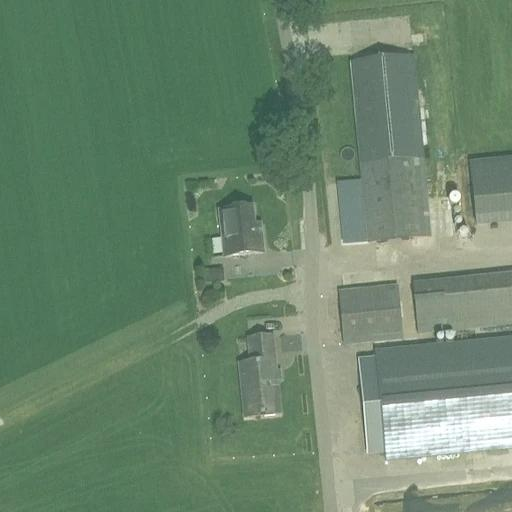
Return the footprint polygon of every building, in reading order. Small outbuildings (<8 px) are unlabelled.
[(429,238),(412,59),(351,65),(368,244),(429,238)] [(475,226),(511,222),(511,161),(469,166),(475,226)] [(260,224),(254,225),(252,210),(220,213),(225,259),(263,255),(260,224)] [(417,335),(511,324),(511,276),(412,287),(417,335)] [(397,289),(338,295),(343,346),(374,343),(402,340),(397,289)] [(280,416),(272,338),(249,341),(251,364),(240,365),(246,420),(280,416)] [(376,362),(358,363),(367,453),(384,452),(384,457),(509,445),(511,444),(511,345),(499,347),(404,355),(375,358),(375,359),(376,362)]
